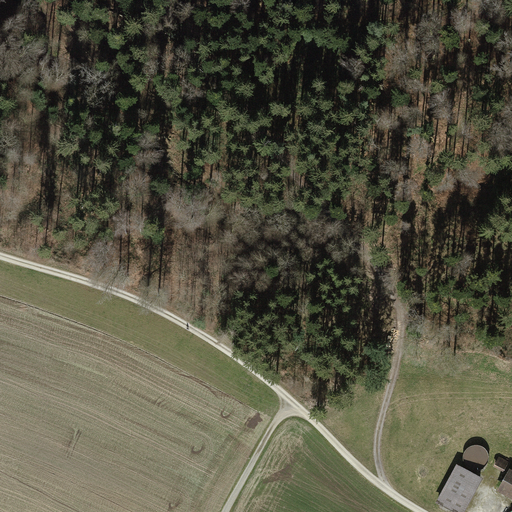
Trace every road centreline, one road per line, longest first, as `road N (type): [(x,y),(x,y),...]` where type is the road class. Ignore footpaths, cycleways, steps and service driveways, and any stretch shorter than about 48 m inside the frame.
road 1 (track): [(169,0),(177,38),(207,78),(392,284),(406,317),(373,448),(390,490)]
road 2 (track): [(427,511),(213,342),(121,293),(0,254)]
road 3 (track): [(294,402),(226,511)]
